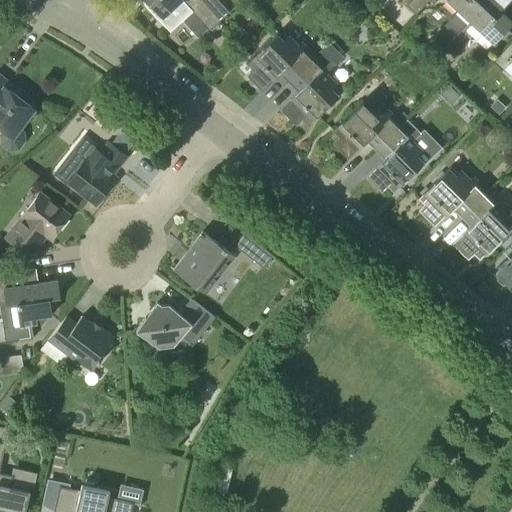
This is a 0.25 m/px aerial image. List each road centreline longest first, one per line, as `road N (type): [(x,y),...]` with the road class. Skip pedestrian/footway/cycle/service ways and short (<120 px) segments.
road 1 (residential): [(218,126),(511,354)]
road 2 (residential): [(52,10),(218,126)]
road 3 (residential): [(144,286),(119,297),(93,286),(83,262),(93,235),(118,225),(141,230)]
road 4 (residential): [(141,230),(218,126)]
